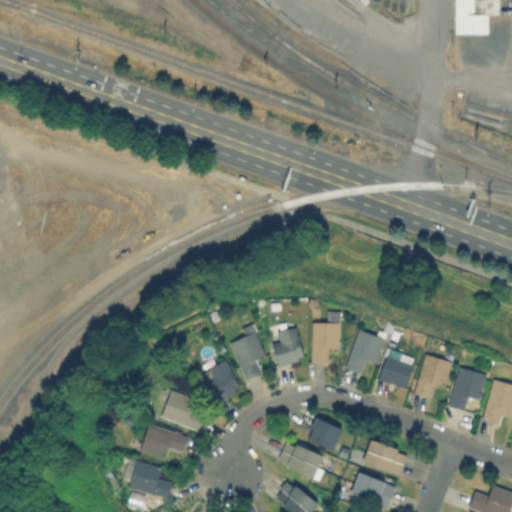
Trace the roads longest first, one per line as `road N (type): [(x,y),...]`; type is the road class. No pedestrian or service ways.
road 1 (primary): [(511,243),(0,58)]
road 2 (residential): [(511,462),(340,398),(306,395),(249,418),(230,474)]
road 3 (residential): [(403,204),(426,123),(429,0)]
